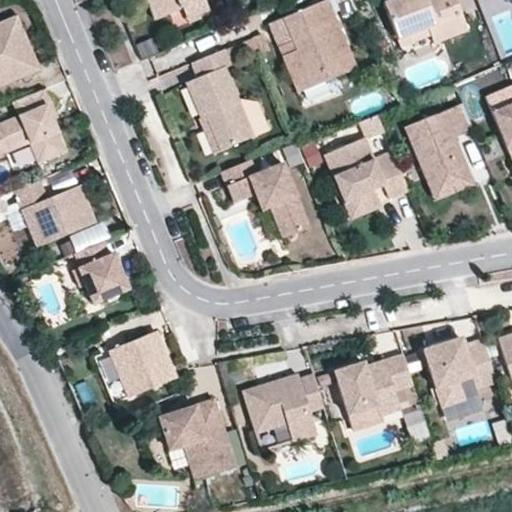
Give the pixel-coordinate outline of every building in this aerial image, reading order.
[(145,0),(153,18),(181,7),(196,0),(145,0)] [(210,13),(204,0),(196,0),(181,7),(188,23),(210,13)] [(356,68),(327,0),(325,0),(282,18),(292,40),(278,46),(297,93),(356,68)] [(355,9),(350,0),(333,0),(341,15),(355,9)] [(467,30),(455,0),(390,0),(383,3),(396,39),(427,28),(430,35),(433,43),(467,30)] [(0,33),(19,25),(15,16),(0,22),(0,33)] [(292,40),(282,18),(268,24),(278,46),(292,40)] [(0,85),(38,69),(19,25),(0,33),(0,85)] [(399,47),(430,35),(427,28),(396,39),(399,47)] [(253,37),(259,51),(260,53),(269,50),(262,33),(253,37)] [(139,58),(157,52),(151,37),(134,43),(139,58)] [(259,51),(253,37),(224,49),(228,59),(238,55),(239,59),(259,51)] [(237,99),(223,68),(230,65),(228,59),(224,49),(191,63),(197,78),(186,83),(201,118),(206,116),(220,150),(268,130),(256,102),(237,99)] [(511,85),(484,97),(511,162),(511,85)] [(52,119),(46,105),(50,103),(45,89),(12,102),(18,117),(0,124),(0,153),(7,151),(3,142),(25,133),(29,142),(38,163),(65,151),(52,119)] [(56,117),(50,103),(46,105),(52,119),(56,117)] [(470,177),(454,138),(473,130),(462,103),(403,127),(428,188),(447,180),(450,186),(470,177)] [(220,150),(206,116),(201,118),(199,119),(213,153),(220,150)] [(383,132),(377,116),(358,124),(364,138),(365,139),(383,132)] [(29,142),(25,133),(3,142),(7,151),(29,142)] [(408,190),(392,151),(373,159),(365,139),(364,138),(323,155),(343,201),(355,197),(362,214),(380,207),(372,189),(383,185),(389,199),(408,190)] [(308,227),(282,162),(256,172),(251,160),(220,172),(232,202),(254,193),(261,210),(270,206),(283,238),(308,227)] [(434,201),(473,184),(470,177),(450,186),(447,180),(428,188),(434,201)] [(95,223),(79,185),(46,199),(38,180),(0,196),(0,212),(4,214),(19,208),(20,210),(28,206),(33,217),(25,220),(36,248),(95,223)] [(362,214),(355,197),(343,201),(351,219),(362,214)] [(33,217),(28,206),(20,210),(25,220),(33,217)] [(129,289),(113,253),(109,254),(103,241),(74,253),(79,267),(71,270),(78,288),(83,286),(92,305),(129,289)] [(176,378),(156,331),(108,351),(127,398),(176,378)] [(511,334),(497,339),(511,385),(511,334)] [(495,382),(482,340),(463,346),(461,338),(423,350),(441,407),(462,400),(457,381),(472,376),(476,388),(495,382)] [(127,398),(108,351),(93,357),(113,403),(127,398)] [(412,385),(402,354),(365,366),(364,362),(333,372),(347,415),(396,399),(393,391),(412,385)] [(323,406),(313,375),(299,380),(298,375),(242,392),(255,432),(286,423),(291,441),(316,433),(309,411),(323,406)] [(381,416),(399,410),(396,399),(347,415),(352,431),(382,422),(381,416)] [(223,433),(213,401),(158,418),(169,450),(183,446),(194,481),(234,468),(223,433)] [(419,411),(403,413),(407,442),(423,440),(419,411)] [(246,464),(234,429),(223,433),(234,468),(246,464)] [(446,457),(441,440),(431,443),(436,460),(446,457)]
